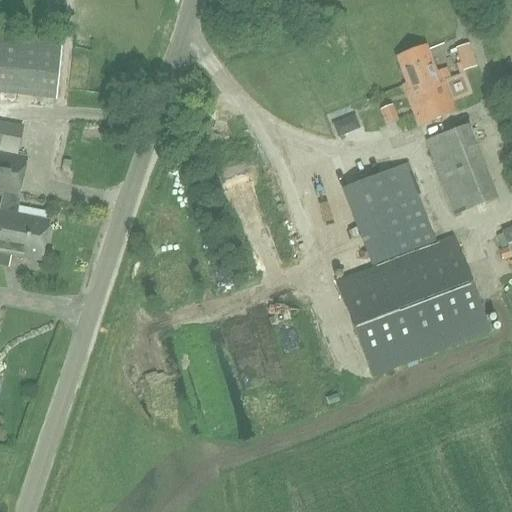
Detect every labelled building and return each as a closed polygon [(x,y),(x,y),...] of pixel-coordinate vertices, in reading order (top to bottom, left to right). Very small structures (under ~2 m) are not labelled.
[(0,94),(54,100),(61,39),(0,31),(0,94)] [(463,64),(477,60),(470,37),(456,41),(463,64)] [(436,73),(426,47),(396,58),(406,84),(402,86),(418,127),(455,113),(443,79),(450,76),(447,68),(436,73)] [(386,126),(397,122),(391,106),(380,110),(386,126)] [(0,196),(1,196),(0,202),(0,265),(8,267),(10,255),(40,261),(48,221),(15,215),(26,157),(16,155),(19,139),(21,126),(0,122),(0,196)] [(453,213),(496,197),(467,123),(425,140),(453,213)] [(375,267),(436,244),(416,195),(419,194),(407,165),(344,188),(375,267)] [(251,245),(276,239),(273,227),(248,233),(251,245)] [(452,238),(436,244),(336,283),(374,378),(490,331),(452,238)] [(310,416),(330,410),(294,302),(275,309),(310,416)] [(210,340),(186,344),(189,361),(212,357),(210,340)]
